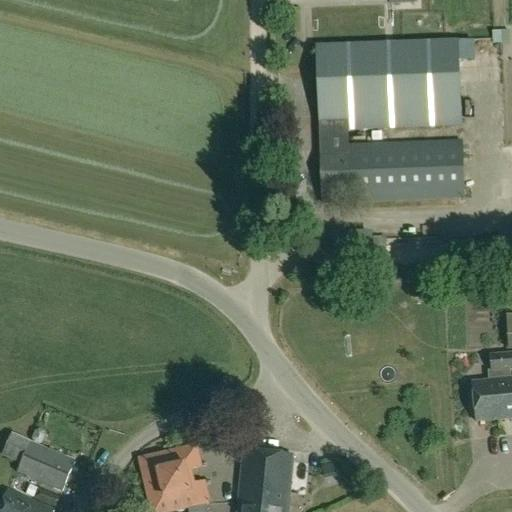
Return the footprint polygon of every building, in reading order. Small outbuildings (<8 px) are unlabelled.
[(318,133),(319,133),(348,132),(463,127),(459,42),(315,47),(318,133)] [(465,200),(463,140),(349,145),(348,132),(319,133),(321,206),(465,200)] [(307,215),(307,182),(286,182),(286,215),(307,215)] [(331,278),(373,278),(372,234),(329,235),(331,278)] [(423,251),(412,257),(418,269),(430,263),(423,251)] [(511,418),(511,379),(473,383),(476,422),(511,418)] [(62,494),(76,461),(30,442),(16,474),(62,494)] [(137,459),(149,511),(182,511),(212,505),(206,481),(194,484),(191,471),(203,469),(198,445),(137,459)] [(289,511),(290,501),(295,455),(242,451),(235,511),(289,511)] [(38,489),(34,499),(56,507),(60,497),(38,489)] [(52,511),(53,510),(8,490),(0,508),(0,511),(52,511)]
